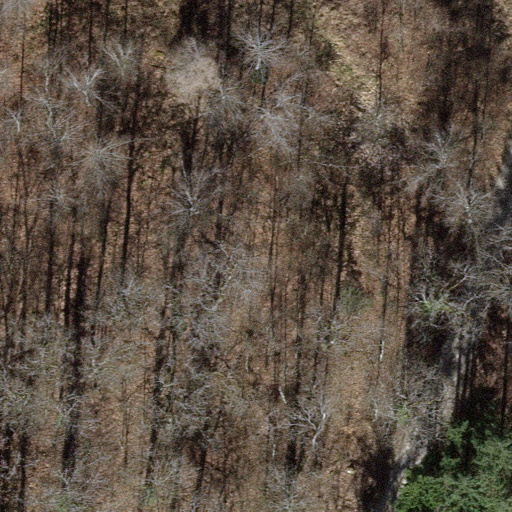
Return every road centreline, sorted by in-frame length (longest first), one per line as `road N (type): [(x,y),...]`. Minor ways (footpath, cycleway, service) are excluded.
road 1 (track): [(511,144),(380,511)]
road 2 (track): [(305,0),(384,105),(508,158)]
